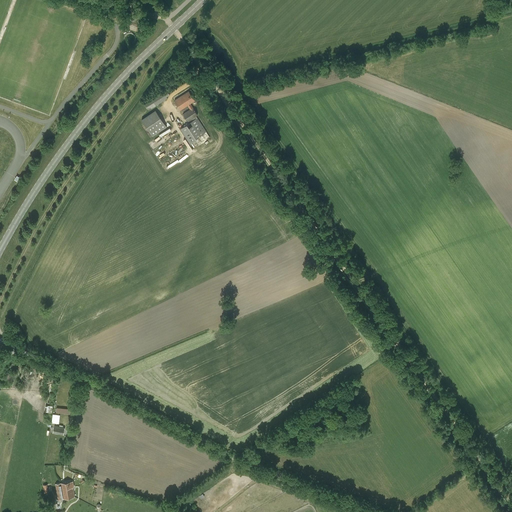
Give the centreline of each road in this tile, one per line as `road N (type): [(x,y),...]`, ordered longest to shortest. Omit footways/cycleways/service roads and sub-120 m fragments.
road 1 (track): [(511,506),(208,78)]
road 2 (unclassified): [(377,511),(227,454),(60,363),(16,348)]
road 3 (primary): [(0,249),(93,111),(173,27)]
